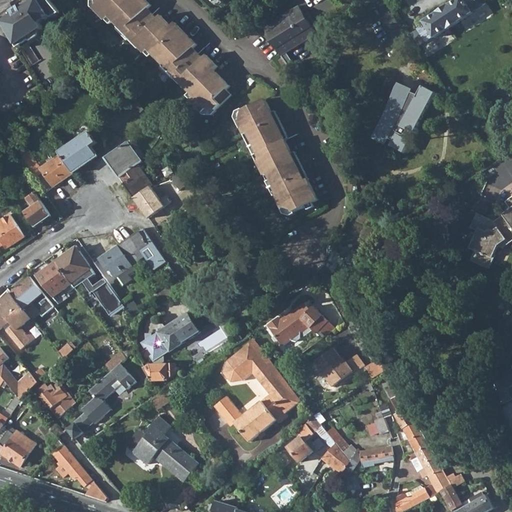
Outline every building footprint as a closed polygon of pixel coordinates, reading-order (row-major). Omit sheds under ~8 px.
[(15,14),(3,22),(19,48),(42,33),(44,27),(42,24),(53,17),(55,17),(62,13),(50,0),(29,0),(20,6),(21,7),(14,11),(15,14)] [(192,98),(204,111),(208,107),(215,106),(216,108),(232,93),(227,88),(231,84),(215,68),(219,65),(208,54),(204,57),(194,47),(197,44),(176,21),(171,24),(162,14),(157,18),(147,7),(152,4),(148,0),(97,0),(98,4),(94,7),(106,19),(107,18),(111,23),(113,20),(118,25),(122,22),(126,27),(125,28),(131,34),(138,41),(139,39),(143,43),(140,46),(145,52),(150,48),(165,64),(168,61),(173,65),(172,66),(178,72),(183,79),(185,77),(189,82),(186,85),(192,91),(189,94),(193,97),(192,98)] [(417,27),(426,40),(434,35),(435,37),(473,12),(472,11),(475,9),(476,10),(486,3),(483,0),(455,0),(424,20),(425,22),(417,27)] [(270,33),(282,54),(291,49),(316,33),(298,5),(267,24),(271,33),(270,33)] [(13,11),(1,19),(3,22),(15,14),(14,11),(13,11)] [(116,28),(127,39),(131,34),(125,28),(126,27),(122,22),(118,25),(116,28)] [(299,62),(291,49),(282,54),(291,68),(299,62)] [(168,61),(165,64),(163,66),(173,77),(178,72),(172,66),(173,65),(168,61)] [(414,88),(399,82),(387,112),(373,137),(387,144),(390,137),(393,139),(391,144),(407,152),(412,139),(411,139),(435,92),(422,85),(417,94),(412,91),(414,88)] [(292,208),(294,211),(306,206),(306,204),(318,198),(308,180),(310,179),(308,177),(296,152),(297,152),(296,150),(293,151),(287,140),(287,139),(287,138),(290,137),(276,112),(278,111),(277,110),(272,111),(267,99),(267,98),(267,97),(243,109),(244,112),(242,118),(239,119),(246,132),(245,132),(249,139),(252,137),(263,159),(260,161),(265,172),(264,172),(266,175),(269,173),(276,187),(275,188),(283,205),(282,205),(284,209),(287,207),(292,208)] [(62,154),(74,172),(100,154),(94,146),(99,143),(91,131),(61,153),(62,154)] [(107,157),(121,176),(129,170),(140,163),(143,160),(129,141),(107,157)] [(20,155),(35,177),(41,172),(37,166),(39,164),(27,148),(20,155)] [(43,171),(54,187),(74,172),(62,154),(42,168),(43,171)] [(140,163),(129,170),(133,176),(125,182),(136,198),(153,186),(155,184),(140,163)] [(174,176),(181,189),(202,178),(195,168),(174,176)] [(354,204),(356,205),(357,205),(371,199),(363,181),(355,186),(354,204)] [(164,200),(153,186),(136,198),(150,218),(173,202),(169,196),(164,200)] [(26,211),(37,226),(53,215),(36,192),(27,198),(33,207),(26,211)] [(511,209),(495,221),(494,222),(510,243),(511,241),(511,196),(506,201),(511,209)] [(364,209),(357,205),(356,205),(326,264),(328,265),(332,272),(364,209)] [(478,231),(470,248),(476,251),(471,261),(489,270),(496,256),(494,255),(498,247),(503,249),(510,243),(494,222),(495,221),(490,218),(477,213),(471,227),(478,231)] [(0,223),(0,247),(5,244),(7,248),(26,236),(13,215),(0,223)] [(120,244),(134,263),(146,255),(156,269),(168,260),(145,227),(141,230),(120,244)] [(121,275),(127,284),(135,278),(132,273),(138,269),(134,263),(120,244),(100,258),(109,271),(112,269),(117,277),(121,275)] [(91,278),(97,274),(78,247),(58,261),(58,262),(74,283),(78,288),(86,282),(93,293),(95,292),(111,313),(114,311),(115,313),(126,305),(107,278),(96,285),(91,278)] [(39,275),(55,297),(74,283),(58,262),(58,261),(38,275),(39,275)] [(170,274),(175,270),(171,264),(166,268),(170,274)] [(32,318),(33,319),(41,312),(44,315),(56,306),(45,293),(31,276),(11,293),(32,318)] [(174,291),(185,284),(181,278),(171,285),(174,291)] [(78,288),(74,283),(55,297),(58,302),(78,288)] [(157,295),(160,300),(174,291),(171,285),(157,295)] [(0,329),(11,321),(14,325),(8,330),(22,348),(32,341),(27,334),(21,327),(32,318),(11,293),(1,302),(5,306),(1,310),(0,308),(0,329)] [(125,301),(136,317),(144,311),(133,296),(125,301)] [(292,313),(286,318),(284,315),(280,319),(278,316),(267,324),(282,345),(290,339),(296,341),(300,338),(300,332),(309,326),(315,333),(319,329),(328,320),(313,305),(309,309),(304,302),(291,312),(292,313)] [(167,380),(178,373),(178,363),(165,364),(165,354),(173,349),(203,331),(190,311),(160,331),(155,334),(155,331),(148,331),(149,338),(143,342),(155,360),(156,360),(156,364),(153,364),(147,367),(153,379),(155,379),(167,380)] [(328,320),(319,329),(324,335),(335,327),(328,320)] [(30,332),(27,334),(32,341),(36,338),(30,332)] [(255,338),(251,341),(256,347),(259,344),(255,338)] [(124,351),(129,357),(137,350),(136,340),(124,351)] [(235,421),(249,439),(276,418),(278,420),(286,414),(284,411),(298,400),(292,393),(295,391),(286,380),(278,368),(259,344),(256,347),(251,341),(228,359),(223,371),(231,380),(243,379),(253,371),(269,393),(243,414),(227,394),(214,405),(230,424),(235,421)] [(62,350),(67,356),(77,347),(73,342),(70,345),(70,344),(62,350)] [(17,395),(21,400),(24,396),(32,388),(40,381),(32,371),(19,383),(4,365),(3,366),(2,365),(10,358),(0,346),(0,373),(5,380),(8,383),(17,395)] [(357,353),(346,362),(342,364),(338,359),(341,357),(333,348),(316,361),(323,371),(322,372),(332,386),(338,382),(340,384),(365,365),(357,353)] [(374,378),(387,370),(381,359),(367,368),(374,378)] [(69,430),(76,440),(85,432),(85,431),(96,421),(98,423),(114,408),(107,400),(125,383),(131,389),(140,381),(123,362),(114,370),(92,390),(98,396),(85,408),(87,411),(76,421),(77,423),(69,430)] [(44,366),(35,371),(40,379),(48,375),(44,366)] [(511,366),(490,376),(496,391),(490,393),(496,408),(511,402),(506,389),(511,386),(511,366)] [(40,381),(32,388),(37,394),(45,388),(40,381)] [(42,397),(60,419),(77,404),(62,386),(58,390),(53,385),(49,388),(50,390),(42,397)] [(396,415),(403,428),(416,421),(396,385),(387,389),(400,413),(396,415)] [(150,399),(157,409),(169,401),(162,391),(161,392),(150,399)] [(292,393),(298,400),(300,398),(295,391),(292,393)] [(11,414),(21,400),(17,395),(6,410),(11,414)] [(379,406),(384,418),(392,415),(386,403),(379,406)] [(0,430),(2,428),(4,424),(8,419),(8,418),(0,412),(0,430)] [(316,430),(330,448),(335,443),(324,429),(314,416),(309,420),(316,430)] [(156,457),(186,481),(200,463),(165,435),(172,427),(159,417),(145,433),(148,436),(134,453),(149,465),(156,457)] [(390,430),(384,418),(376,422),(381,434),(390,430)] [(313,432),(316,430),(309,420),(301,426),(303,428),(297,433),(300,437),(288,447),(299,462),(312,451),(304,441),(314,434),(313,432)] [(403,428),(416,451),(429,444),(416,421),(403,428)] [(335,443),(339,448),(346,442),(332,424),(324,429),(335,443)] [(41,430),(58,451),(65,446),(50,427),(48,425),(41,430)] [(9,427),(6,431),(7,432),(2,439),(0,441),(0,444),(6,448),(2,454),(21,467),(37,444),(18,430),(17,432),(9,427)] [(322,459),(341,476),(350,462),(339,448),(335,443),(330,448),(322,459)] [(412,460),(419,456),(429,474),(430,477),(443,469),(429,444),(416,451),(409,456),(412,460)] [(55,454),(76,481),(78,479),(85,487),(86,486),(89,489),(84,495),(105,502),(107,500),(109,499),(95,482),(94,481),(66,447),(65,446),(58,451),(55,454)] [(360,453),(363,469),(374,467),(374,464),(394,459),(392,446),(360,453)] [(429,474),(419,456),(412,460),(418,472),(420,470),(423,476),(429,474)] [(344,481),(346,487),(359,483),(356,477),(348,479),(357,464),(351,460),(350,462),(341,476),(339,479),(344,481)] [(435,484),(439,492),(442,490),(452,485),(443,469),(430,477),(435,484)] [(346,487),(347,493),(355,491),(361,490),(359,483),(346,487)] [(427,488),(431,496),(439,492),(435,484),(427,488)] [(452,485),(442,490),(453,510),(463,504),(452,485)] [(396,506),(398,511),(402,511),(431,496),(427,488),(409,499),(406,494),(397,499),(396,506)] [(467,511),(488,511),(494,509),(487,495),(485,496),(482,491),(469,498),(472,503),(465,507),(467,511)] [(313,510),(314,511),(317,511),(319,508),(312,497),(306,501),(313,510)] [(214,511),(236,511),(238,510),(238,508),(218,502),(214,511)]
